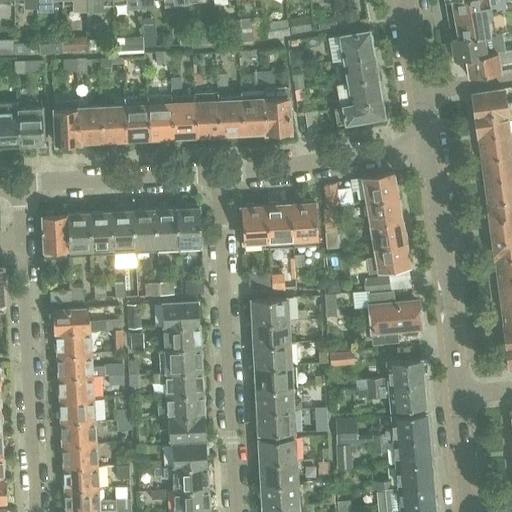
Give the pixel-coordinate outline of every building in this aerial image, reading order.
[(87,0),(87,5),(88,11),(114,10),(112,0),(87,0)] [(140,0),(112,0),(114,10),(115,10),(114,2),(128,1),(129,9),(141,8),(140,0)] [(511,0),(444,0),(447,14),(455,13),(459,37),(494,32),(500,31),(511,29),(511,0)] [(337,11),(339,24),(360,20),(358,7),(337,11)] [(292,33),(314,29),(311,13),(289,18),(292,33)] [(318,18),(319,27),(319,29),(337,27),(336,15),(318,18)] [(242,40),(253,39),(251,17),(240,18),(242,40)] [(242,40),(240,18),(230,19),(231,40),(242,40)] [(266,38),(290,34),(288,18),(264,22),(266,38)] [(339,35),(343,58),(373,52),(369,29),(339,35)] [(193,32),(179,33),(180,43),(193,42),(193,35),(193,32)] [(494,32),(459,37),(450,39),(453,58),(466,56),(498,51),(497,40),(496,40),(494,32)] [(134,51),(145,50),(144,48),(144,46),(143,34),(133,34),(134,51)] [(87,35),(78,35),(59,36),(61,50),(79,49),(88,48),(88,38),(87,38),(87,35)] [(3,40),(0,42),(0,52),(13,52),(12,39),(3,40)] [(39,41),(39,42),(39,50),(50,49),(50,40),(39,41)] [(100,52),(117,51),(116,41),(99,43),(100,52)] [(302,41),(289,43),(293,67),(306,64),(302,41)] [(39,50),(39,42),(13,44),(14,53),(39,51),(39,50)] [(157,63),(171,63),(170,49),(156,50),(157,63)] [(498,51),(466,56),(469,77),(501,72),(498,51)] [(335,59),(339,82),(377,76),(373,52),(343,58),(335,59)] [(77,69),(76,57),(56,58),(56,70),(77,69)] [(86,57),(76,57),(77,69),(87,69),(86,57)] [(43,58),(26,59),(15,60),(15,72),(26,71),(44,70),(43,58)] [(100,69),(112,68),(111,58),(99,59),(100,69)] [(291,69),(293,81),(302,80),(301,67),(291,69)] [(253,71),(254,83),(275,81),(274,69),(253,71)] [(202,83),(202,72),(193,73),(194,83),(202,83)] [(216,72),(217,85),(228,84),(228,72),(216,72)] [(170,74),(170,87),(181,87),(180,74),(170,74)] [(377,76),(339,82),(343,105),(381,99),(377,76)] [(472,91),(475,115),(511,110),(511,101),(506,103),(504,87),(472,91)] [(219,91),(194,92),(196,133),(220,132),(218,100),(219,100),(219,91)] [(194,92),(172,93),(173,134),(196,133),(194,92)] [(172,93),(148,94),(150,135),(173,134),(172,93)] [(148,94),(125,96),(127,137),(150,135),(148,94)] [(114,105),(102,106),(104,138),(127,137),(125,96),(114,96),(114,105)] [(289,96),(265,98),(267,129),(267,132),(291,131),(290,113),(289,96)] [(54,99),(55,109),(56,143),(80,142),(80,139),(78,98),(54,99)] [(87,98),(78,98),(80,139),(104,138),(102,106),(88,107),(87,98)] [(265,98),(242,99),(244,130),(267,129),(265,98)] [(242,99),(219,100),(218,100),(220,132),(244,130),(242,99)] [(381,99),(343,105),(335,107),(337,123),(384,114),(381,99)] [(0,100),(0,143),(21,143),(19,108),(19,100),(0,100)] [(43,107),(19,108),(21,143),(44,142),(43,107)] [(308,129),(320,127),(317,109),(305,111),(308,129)] [(511,110),(475,115),(478,137),(510,133),(509,119),(511,118),(511,110)] [(511,144),(510,133),(478,137),(481,159),(511,154),(511,144)] [(511,154),(481,159),(484,180),(511,176),(511,154)] [(393,171),(362,177),(366,200),(397,195),(393,171)] [(511,176),(484,180),(487,202),(511,198),(511,176)] [(340,204),(335,181),(323,184),(327,207),(340,204)] [(397,195),(366,200),(371,224),(402,218),(397,195)] [(511,198),(487,202),(492,236),(511,233),(511,198)] [(315,200),(291,202),(293,236),(317,235),(315,200)] [(291,202),(266,203),(268,238),(293,236),(291,202)] [(268,238),(266,203),(242,205),(243,224),(240,226),(241,234),(243,236),(244,239),(268,238)] [(199,207),(174,209),(176,243),(200,242),(199,207)] [(174,209),(153,210),(154,244),(176,243),(174,209)] [(153,210),(130,211),(132,245),(154,244),(153,210)] [(130,211),(109,212),(111,247),(132,245),(130,211)] [(109,212),(87,213),(89,248),(111,247),(109,212)] [(87,213),(65,214),(67,249),(89,248),(87,213)] [(65,214),(40,216),(41,234),(39,236),(39,245),(42,247),(42,250),(67,249),(65,214)] [(402,218),(371,224),(375,247),(406,241),(402,218)] [(325,230),(338,229),(337,220),(325,221),(325,230)] [(338,229),(325,230),(327,247),(339,246),(338,229)] [(511,233),(492,236),(495,259),(511,256),(511,233)] [(389,275),(391,288),(394,288),(412,285),(409,265),(410,264),(406,241),(375,247),(376,255),(367,257),(370,272),(379,270),(389,268),(389,275)] [(124,252),(125,268),(143,266),(141,251),(124,252)] [(304,251),(294,251),(294,265),(304,264),(304,251)] [(511,256),(495,259),(498,281),(511,278),(511,256)] [(270,272),(270,271),(248,272),(249,281),(249,288),(271,287),(271,283),(270,272)] [(282,271),(270,272),(271,283),(271,287),(283,286),(282,271)] [(363,279),(366,292),(369,291),(391,288),(389,275),(363,279)] [(203,291),(202,277),(186,278),(187,292),(203,291)] [(340,277),(327,278),(327,290),(340,290),(340,277)] [(511,278),(498,281),(501,302),(511,300),(511,278)] [(115,279),(116,296),(127,295),(126,279),(115,279)] [(174,280),(159,281),(160,293),(174,292),(174,280)] [(160,293),(159,281),(145,282),(145,294),(160,293)] [(95,296),(107,296),(106,282),(94,283),(95,296)] [(83,284),(72,285),(73,301),(84,300),(83,288),(83,284)] [(72,288),(51,290),(52,302),(73,301),(72,285),(72,288)] [(391,288),(369,291),(374,342),(390,341),(389,328),(420,325),(418,301),(396,303),(394,288),(391,288)] [(326,315),(337,314),(336,291),(325,292),(326,315)] [(251,297),(252,320),(288,318),(287,296),(251,297)] [(164,302),(165,324),(200,322),(199,300),(164,302)] [(511,300),(501,302),(504,325),(511,323),(511,300)] [(141,326),(140,303),(127,304),(128,327),(141,326)] [(56,331),(58,331),(90,330),(89,306),(54,308),(56,331)] [(295,308),(296,318),(309,317),(308,309),(308,307),(295,308)] [(121,328),(121,317),(106,318),(106,329),(113,328),(121,328)] [(288,318),(252,320),(253,326),(253,343),(289,341),(288,318)] [(200,322),(165,324),(166,346),(201,344),(200,322)] [(123,350),(121,328),(113,328),(114,350),(122,350),(123,350)] [(90,330),(58,331),(59,353),(91,352),(90,330)] [(131,333),(132,349),(145,348),(144,332),(131,333)] [(289,341),(253,343),(255,365),(290,363),(289,341)] [(201,344),(166,346),(167,370),(202,369),(201,344)] [(331,365),(355,362),(354,349),(330,351),(331,365)] [(320,361),(328,361),(328,350),(319,351),(320,361)] [(91,352),(59,353),(60,376),(92,375),(92,374),(108,373),(108,374),(123,373),(123,362),(104,363),(104,364),(92,365),(91,352)] [(392,360),(388,360),(389,375),(366,377),(367,386),(423,381),(420,357),(392,360)] [(129,360),(130,372),(137,372),(137,359),(129,360)] [(290,363),(255,365),(256,387),(291,385),(290,363)] [(202,369),(167,370),(167,371),(153,372),(153,382),(168,381),(168,393),(204,391),(202,369)] [(129,386),(140,385),(140,372),(129,373),(129,386)] [(123,373),(108,374),(109,384),(124,383),(123,373)] [(61,397),(61,398),(94,397),(92,375),(60,376),(61,386),(58,388),(59,394),(61,397)] [(324,375),(315,375),(316,384),(325,384),(324,375)] [(423,381),(367,386),(368,397),(391,395),(392,408),(425,405),(423,381)] [(291,385),(256,387),(257,409),(293,407),(291,385)] [(359,398),(368,397),(367,386),(360,387),(358,387),(359,398)] [(204,391),(168,393),(168,394),(158,394),(159,415),(170,415),(205,413),(204,391)] [(94,397),(61,398),(63,422),(95,420),(94,397)] [(116,408),(117,419),(132,418),(131,407),(116,408)] [(293,407),(257,409),(257,416),(258,432),(294,430),(293,407)] [(373,441),(387,440),(395,439),(429,436),(427,424),(429,422),(429,416),(427,415),(426,412),(417,413),(393,415),(394,427),(385,428),(385,430),(372,431),(373,441)] [(205,413),(170,415),(171,438),(206,436),(205,413)] [(326,416),(314,417),(314,430),(327,429),(326,416)] [(335,417),(336,444),(351,443),(362,442),(373,441),(372,431),(358,432),(357,416),(335,417)] [(137,439),(147,439),(145,417),(135,417),(137,439)] [(132,427),(132,418),(117,419),(117,428),(132,427)] [(95,420),(63,422),(64,444),(96,442),(95,420)] [(259,438),(260,460),(296,458),(295,436),(259,438)] [(429,436),(395,439),(397,462),(431,459),(429,436)] [(373,441),(362,442),(362,452),(374,451),(388,450),(387,440),(373,441)] [(96,442),(64,444),(65,467),(97,465),(96,442)] [(173,443),(174,466),(207,464),(206,442),(173,443)] [(353,466),(351,443),(336,444),(335,444),(337,467),(353,466)] [(321,456),(329,456),(328,446),(321,447),(321,456)] [(117,456),(118,464),(129,463),(128,455),(117,456)] [(296,458),(260,460),(261,483),(297,481),(296,458)] [(431,459),(397,462),(399,486),(433,483),(431,459)] [(129,463),(118,464),(118,477),(129,477),(129,463)] [(161,467),(154,467),(154,475),(164,475),(164,477),(175,476),(175,488),(208,486),(207,464),(174,466),(161,467)] [(97,465),(65,467),(66,489),(99,487),(97,465)] [(370,480),(371,488),(391,486),(391,478),(370,480)] [(297,481),(261,483),(262,505),(298,503),(297,481)] [(433,483),(399,486),(402,510),(435,507),(433,483)] [(208,486),(175,488),(176,511),(209,509),(208,486)] [(67,500),(68,511),(112,509),(116,509),(132,508),(131,497),(99,499),(99,487),(66,489),(66,490),(64,492),(64,498),(67,500)] [(168,488),(151,489),(152,497),(168,497),(168,488)] [(351,511),(351,498),(337,499),(337,511),(351,511)] [(316,510),(315,502),(307,503),(307,511),(316,510)] [(298,511),(298,503),(262,505),(262,511),(298,511)]
